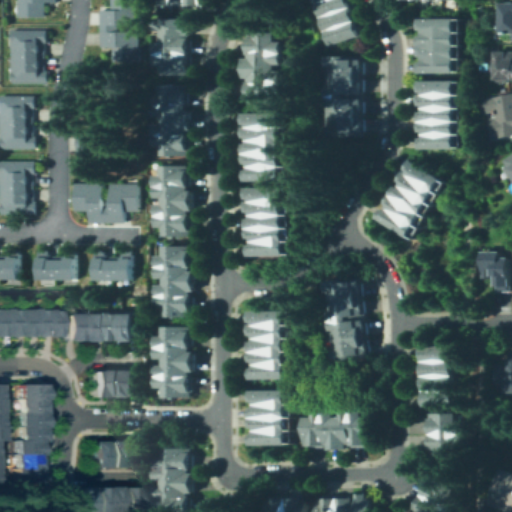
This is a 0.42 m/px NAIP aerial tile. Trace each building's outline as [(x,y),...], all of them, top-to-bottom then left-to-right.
[(16,0),(16,15),(43,15),(43,1),(55,1),(55,0),(16,0)] [(140,0),(113,0),(113,9),(101,9),(101,27),(118,27),(118,24),(140,24),(140,0)] [(353,6),(351,0),(324,0),(318,2),(323,16),(353,6)] [(511,33),(502,33),(502,3),(511,3),(511,33)] [(358,20),(353,6),(323,16),(328,30),(358,20)] [(191,16),(191,23),(196,23),(196,33),(191,33),(164,34),(164,30),(158,30),(158,16),(191,16)] [(419,19),(457,18),(457,32),(419,32),(419,19)] [(358,20),(363,34),(333,45),(328,30),(358,20)] [(140,60),(113,60),(113,46),(101,46),(101,27),(118,27),(118,31),(140,31),(140,60)] [(45,55),(45,42),(48,42),(48,29),(11,28),(11,40),(10,40),(10,55),(45,55)] [(287,52),(252,52),(252,31),(280,31),(280,40),(287,40),(287,52)] [(419,32),(457,32),(457,45),(419,46),(419,32)] [(194,54),(194,39),(192,39),(191,33),(164,34),(164,43),(157,43),(157,54),(194,54)] [(419,46),(457,45),(457,59),(419,59),(419,46)] [(511,79),(511,82),(507,82),(507,83),(501,83),(501,82),(497,82),(497,74),(494,74),(492,72),(492,66),(494,64),(497,64),(497,51),(511,51),(511,79)] [(287,52),(287,63),(280,63),(280,66),(248,67),(248,56),(252,56),(252,52),(287,52)] [(194,54),(194,69),(192,69),(192,75),(164,75),(164,66),(157,66),(157,54),(194,54)] [(45,55),(44,68),(48,68),(48,82),(11,81),(11,70),(10,70),(10,55),(45,55)] [(329,55),(364,55),(364,75),(329,75),(329,55)] [(419,59),(457,59),(457,72),(419,73),(419,59)] [(287,81),(287,70),(280,70),(280,66),(248,67),(248,77),(252,77),(252,81),(287,81)] [(329,75),(364,75),(364,95),(329,95),(329,75)] [(420,80),(458,79),(458,93),(420,93),(420,80)] [(287,81),(252,81),(252,102),(281,102),(280,92),(287,92),(287,81)] [(157,105),(192,104),(192,84),(163,84),(163,93),(156,93),(157,105)] [(420,93),(458,93),(458,107),(420,107),(420,93)] [(0,121),(33,121),(33,108),(37,108),(37,94),(0,94),(0,121)] [(511,94),(511,137),(495,140),(492,118),(498,117),(498,113),(485,115),(482,100),(511,94)] [(329,95),(364,95),(364,116),(329,116),(329,95)] [(157,105),(157,116),(164,115),(164,119),(195,119),(195,109),(192,109),(192,104),(157,105)] [(420,107),(458,107),(458,120),(420,120),(420,107)] [(249,112),(286,111),(287,125),(249,125),(249,112)] [(329,116),(364,116),(364,136),(329,136),(329,116)] [(157,134),(157,123),(164,123),(164,119),(195,119),(195,129),(192,129),(192,134),(157,134)] [(420,120),(458,120),(458,134),(420,134),(420,120)] [(0,121),(33,121),(33,134),(37,134),(37,147),(0,147),(0,121)] [(81,155),(81,122),(119,122),(119,154),(81,155)] [(249,125),(287,125),(287,139),(249,139),(249,125)] [(157,134),(192,134),(192,154),(163,154),(163,145),(157,145),(157,134)] [(420,134),(458,134),(458,147),(421,147),(420,134)] [(249,139),(287,139),(287,152),(249,153),(249,139)] [(249,153),(287,152),(287,166),(249,166),(249,153)] [(511,176),(511,152),(501,160),(511,176)] [(411,159),(444,178),(437,190),(404,171),(411,159)] [(0,187),(34,187),(34,173),(37,173),(37,160),(0,160),(0,187)] [(157,185),(192,185),(192,164),(163,164),(163,174),(157,174),(157,185)] [(249,166),(287,166),(287,179),(249,180),(249,166)] [(404,171),(437,190),(430,202),(398,182),(404,171)] [(75,182),(74,209),(89,210),(88,222),(107,222),(107,205),(104,205),(104,183),(75,182)] [(398,182),(430,202),(423,213),(390,194),(398,182)] [(140,184),(140,211),(125,210),(125,222),(107,222),(107,205),(111,205),(111,183),(140,184)] [(157,185),(157,196),(164,196),(164,200),(196,200),(196,189),(192,189),(192,185),(157,185)] [(250,187),(287,186),(287,200),(250,200),(250,187)] [(0,187),(34,187),(33,200),(37,200),(37,213),(0,213),(0,187)] [(390,194),(423,213),(416,225),(384,206),(390,194)] [(157,214),(157,203),(164,203),(164,200),(196,200),(196,210),(192,210),(192,214),(157,214)] [(250,200),(287,200),(287,213),(250,214),(250,200)] [(384,206),(416,225),(409,237),(377,217),(384,206)] [(250,214),(287,213),(288,227),(250,227),(250,214)] [(157,214),(192,214),(192,235),(164,235),(164,226),(157,226),(157,214)] [(250,227),(288,227),(288,240),(250,241),(250,227)] [(250,241),(288,240),(288,254),(250,254),(250,241)] [(157,266),(192,266),(192,245),(163,245),(163,254),(156,254),(157,266)] [(20,249),(9,249),(9,258),(1,258),(1,278),(20,278),(20,249)] [(39,249),(50,249),(50,258),(58,258),(58,279),(38,279),(39,249)] [(77,250),(66,250),(66,258),(58,258),(58,279),(77,279),(77,250)] [(95,250),(106,250),(106,258),(114,258),(114,279),(95,279),(95,250)] [(133,250),(122,250),(122,259),(114,258),(114,279),(133,279),(133,250)] [(511,257),(511,291),(498,291),(498,278),(485,278),(486,251),(504,251),(504,257),(511,257)] [(157,266),(157,277),(164,277),(164,280),(195,280),(195,270),(192,270),(192,266),(157,266)] [(326,280),(361,276),(363,296),(329,301),(326,280)] [(157,295),(157,284),(164,284),(164,280),(195,280),(195,290),(192,290),(192,295),(157,295)] [(157,295),(192,295),(192,315),(164,315),(164,306),(157,306),(157,295)] [(329,301),(363,296),(366,317),(331,321),(329,301)] [(20,308),(6,308),(6,334),(20,334),(20,308)] [(34,308),(20,308),(20,334),(34,334),(34,308)] [(48,308),(34,308),(34,334),(48,334),(48,308)] [(251,309),(288,309),(288,323),(251,323),(251,309)] [(69,313),(55,313),(55,339),(69,339),(69,313)] [(83,313),(69,313),(69,339),(83,339),(83,313)] [(97,313),(83,313),(83,339),(97,339),(97,313)] [(111,313),(97,313),(97,339),(111,339),(111,313)] [(125,313),(111,313),(111,339),(125,339),(125,313)] [(139,313),(125,313),(125,339),(139,339),(139,313)] [(331,321),(366,317),(368,337),(334,341),(331,321)] [(251,323),(288,323),(289,336),(251,337),(251,323)] [(157,346),(192,346),(192,325),(164,325),(164,334),(157,334),(157,346)] [(251,337),(289,336),(289,350),(251,350),(251,337)] [(334,341),(368,337),(371,357),(336,361),(334,341)] [(157,346),(157,357),(165,357),(164,360),(196,360),(196,350),(192,350),(192,346),(157,346)] [(421,348),(459,348),(459,361),(422,362),(421,348)] [(251,350),(289,350),(289,363),(251,364),(251,350)] [(511,393),(507,393),(508,387),(497,387),(496,381),(496,371),(497,366),(500,366),(500,364),(506,364),(506,366),(509,366),(509,368),(511,368),(511,354),(511,393)] [(157,375),(157,364),(164,364),(164,360),(196,360),(196,370),(192,370),(192,375),(157,375)] [(422,362),(459,361),(460,375),(422,375),(422,362)] [(251,364),(289,363),(289,377),(251,377),(251,364)] [(97,370),(83,370),(83,396),(97,396),(97,370)] [(111,370),(97,370),(97,396),(111,396),(111,370)] [(125,370),(111,370),(111,396),(125,396),(125,370)] [(139,370),(125,370),(125,396),(139,396),(139,370)] [(157,375),(192,375),(192,396),(164,396),(164,386),(157,386),(157,375)] [(422,375),(460,375),(460,389),(422,389),(422,375)] [(9,383),(9,397),(36,396),(36,383),(9,383)] [(251,389),(289,389),(289,402),(252,402),(251,389)] [(422,389),(460,389),(460,402),(422,402),(422,389)] [(9,397),(9,410),(36,410),(36,396),(9,397)] [(252,402),(289,402),(289,416),(252,416),(252,402)] [(353,408),(342,409),(342,416),(338,416),(339,447),(349,447),(349,444),(354,444),(353,408)] [(353,408),(354,444),(374,443),(374,415),(364,415),(364,408),(353,408)] [(324,409),(324,444),(304,445),(303,416),(312,416),(312,409),(324,409)] [(324,409),(335,409),(335,416),(338,416),(339,447),(329,448),(329,444),(324,444),(324,409)] [(9,410),(9,424),(36,424),(36,410),(9,410)] [(430,412),(430,418),(428,418),(428,433),(465,433),(465,421),(458,421),(458,412),(430,412)] [(252,416),(289,416),(289,429),(252,430),(252,416)] [(9,424),(9,438),(31,438),(36,438),(36,424),(9,424)] [(252,430),(289,429),(290,443),(252,443),(252,430)] [(430,454),(430,448),(428,448),(428,433),(465,433),(465,445),(458,445),(458,454),(430,454)] [(5,438),(5,452),(31,452),(31,438),(9,438),(5,438)] [(97,441),(83,441),(83,467),(97,467),(97,441)] [(111,441),(97,441),(97,467),(111,467),(111,441)] [(125,441),(111,441),(111,467),(125,467),(125,441)] [(139,441),(125,441),(125,467),(139,467),(139,441)] [(157,468),(192,468),(192,447),(164,447),(164,457),(157,457),(157,468)] [(5,452),(5,466),(31,466),(31,452),(5,452)] [(5,466),(5,480),(31,480),(31,466),(5,466)] [(157,468),(157,479),(165,479),(165,483),(196,483),(196,472),(192,472),(192,468),(157,468)] [(511,511),(491,504),(503,468),(511,471),(511,511)] [(430,475),(461,490),(452,509),(421,493),(430,475)] [(157,497),(157,486),(165,486),(165,483),(196,483),(196,493),(192,493),(192,497),(157,497)] [(111,511),(111,485),(97,486),(97,511),(111,511)] [(125,511),(125,485),(111,485),(111,511),(125,511)] [(139,511),(139,485),(125,485),(125,511),(139,511)] [(83,511),(83,486),(69,486),(69,511),(83,511)] [(97,511),(97,486),(83,486),(83,511),(97,511)] [(375,511),(375,491),(359,491),(359,496),(359,511),(375,511)] [(412,511),(421,493),(452,509),(450,511),(412,511)] [(318,496),(318,511),(339,511),(339,496),(318,496)] [(339,496),(339,511),(359,511),(359,496),(339,496)] [(157,497),(192,497),(192,511),(164,511),(164,509),(157,509),(157,497)] [(267,511),(267,497),(287,497),(287,511),(267,511)] [(287,511),(287,497),(307,497),(307,511),(287,511)]
